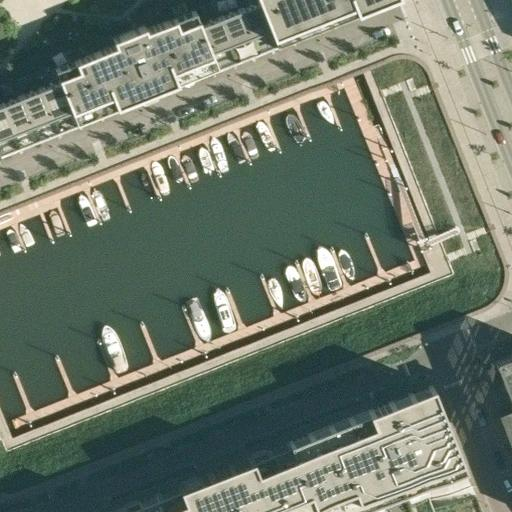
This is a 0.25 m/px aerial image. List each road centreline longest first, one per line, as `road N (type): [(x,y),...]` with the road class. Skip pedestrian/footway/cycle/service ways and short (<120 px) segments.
road 1 (residential): [(0,165),(440,0)]
road 2 (residential): [(439,354),(49,511)]
road 3 (tertiary): [(446,0),(511,164)]
road 4 (residential): [(439,354),(504,511)]
